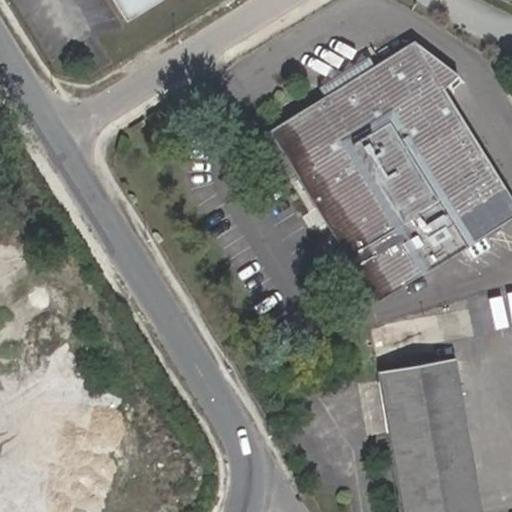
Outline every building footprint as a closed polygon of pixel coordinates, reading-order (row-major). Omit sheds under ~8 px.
[(116,0),(128,19),(158,0),(116,0)] [(332,220),(324,226),(372,305),(511,218),(511,208),(441,92),(454,77),(410,43),(266,132),(313,209),(321,204),(332,220)] [(313,209),(324,226),(332,220),(321,204),(313,209)] [(399,368),(423,364),(422,357),(398,361),(399,368)] [(378,372),(402,511),(480,511),(452,358),(423,364),(399,368),(378,372)]
